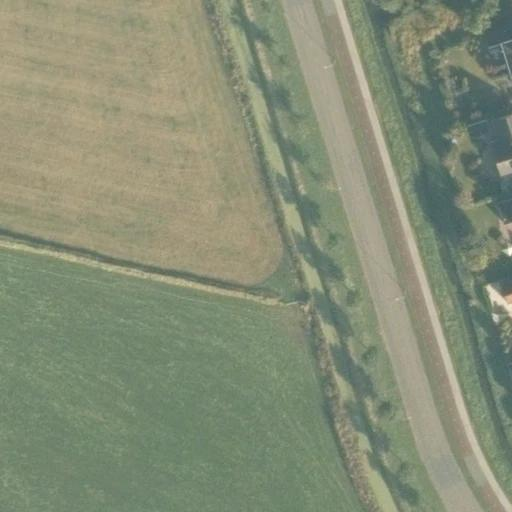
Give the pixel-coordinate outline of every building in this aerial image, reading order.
[(511,39),(503,42),(511,71),(511,39)] [(511,113),(494,119),(500,140),(492,143),(502,174),(511,170),(511,113)] [(483,119),(466,124),(468,131),(475,134),(487,131),(483,119)] [(511,197),(497,202),(503,223),(511,220),(511,197)] [(511,278),(501,282),(507,303),(511,301),(511,278)]
